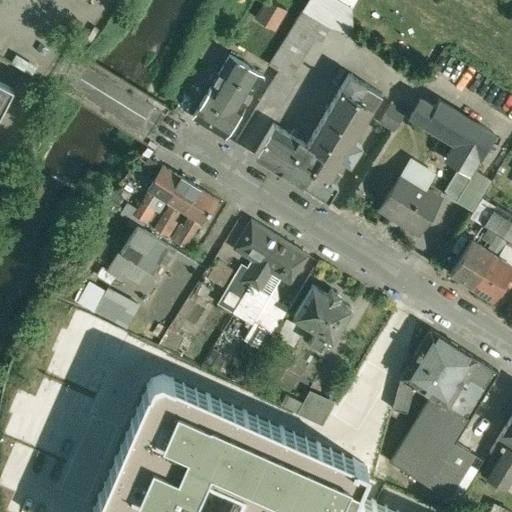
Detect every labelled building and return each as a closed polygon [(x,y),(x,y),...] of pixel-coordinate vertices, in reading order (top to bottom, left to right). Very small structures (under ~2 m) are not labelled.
[(287,9),(272,0),(265,0),(256,17),(275,29),(287,9)] [(275,77),(264,96),(281,105),(297,79),(291,76),(316,37),(321,40),(330,26),(303,10),(270,63),(269,64),(280,70),(275,77)] [(230,54),(193,116),(226,136),(263,74),(230,54)] [(270,63),(259,57),(255,64),(265,70),(268,73),(275,77),(280,70),(269,64),(270,63)] [(349,73),(308,144),(274,123),(255,154),(329,200),(338,184),(336,183),(341,174),(334,170),(341,158),(350,164),(362,145),(353,139),(382,93),(349,73)] [(0,112),(12,90),(13,88),(12,88),(13,87),(11,86),(10,87),(0,81),(0,112)] [(494,133),(439,100),(435,106),(421,98),(411,116),(455,142),(447,157),(460,165),(470,171),(494,133)] [(391,103),(379,122),(396,132),(408,113),(391,103)] [(181,176),(163,165),(148,189),(159,196),(166,200),(182,175),(181,174),(181,176)] [(460,165),(443,192),(457,201),(474,174),(470,171),(460,165)] [(423,190),(402,177),(403,175),(402,174),(381,208),(394,216),(394,214),(418,229),(418,231),(419,231),(440,197),(425,188),(423,190)] [(199,185),(182,175),(166,200),(180,208),(184,211),(199,185)] [(217,198),(199,187),(200,186),(199,185),(184,211),(190,215),(200,221),(202,222),(217,198)] [(149,190),(135,214),(147,221),(156,207),(153,206),(159,196),(149,190)] [(171,203),(156,227),(168,235),(177,220),(174,219),(180,208),(171,203)] [(472,238),(450,272),(471,285),(511,219),(511,216),(495,206),(482,226),(496,234),(487,248),(472,238)] [(190,215),(184,225),(182,224),(173,238),(185,245),(200,221),(190,215)] [(280,236),(252,219),(235,246),(254,258),(236,288),(245,294),(280,236)] [(511,219),(471,285),(493,298),(511,266),(511,263),(498,254),(506,241),(511,244),(511,219)] [(138,224),(110,269),(121,276),(125,270),(138,278),(146,266),(152,270),(158,260),(165,265),(172,255),(164,250),(168,243),(138,224)] [(309,254),(280,236),(245,294),(235,310),(250,319),(266,293),(261,290),(272,271),(291,282),(309,254)] [(234,268),(218,259),(208,276),(224,285),(234,268)] [(143,302),(91,276),(79,300),(130,326),(143,302)] [(328,293),(313,283),(294,313),(316,326),(309,338),(320,345),(327,334),(332,337),(351,306),(337,298),(340,293),(331,287),(328,293)] [(289,307),(269,295),(258,314),(277,325),(289,307)] [(183,313),(166,303),(157,319),(173,329),(183,313)] [(285,321),(278,334),(295,343),(302,330),(285,321)] [(497,369),(429,328),(400,375),(392,405),(406,410),(419,389),(430,395),(390,459),(448,495),(475,452),(453,439),(497,369)] [(353,459),(171,377),(171,376),(163,372),(151,377),(148,382),(149,382),(91,511),(399,511),(354,492),(366,465),(365,462),(355,458),(354,459),(353,458),(353,459)] [(334,403),(308,391),(303,402),(298,411),(297,412),(322,424),(334,403)] [(303,402),(286,393),(281,403),(298,411),(303,402)] [(511,414),(502,430),(511,435),(511,414)] [(511,435),(502,430),(490,450),(493,452),(481,472),(503,485),(511,470),(511,435)]
